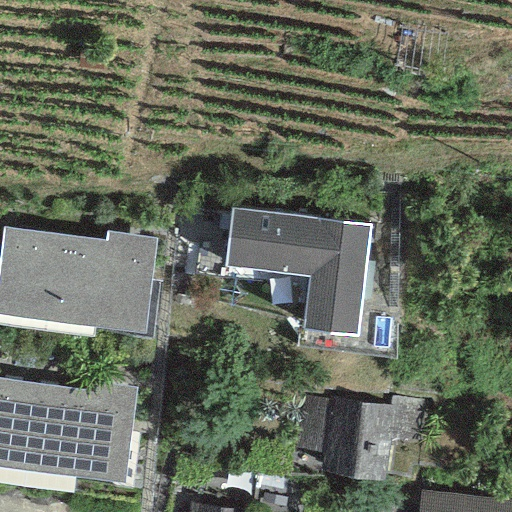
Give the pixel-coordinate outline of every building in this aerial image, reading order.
[(379,229),(238,212),(231,269),(318,280),(312,326),(366,333),(379,229)] [(13,236),(3,310),(132,327),(141,252),(13,236)] [(0,386),(0,462),(113,477),(122,402),(0,386)] [(428,402),(392,397),(391,404),(330,397),(330,400),(300,399),(293,448),(323,449),(322,471),(386,475),(389,434),(423,435),(428,402)] [(351,486),(347,511),(402,511),(405,493),(351,486)] [(511,511),(511,498),(421,489),(418,511),(511,511)] [(244,511),(245,509),(191,501),(189,511),(244,511)]
